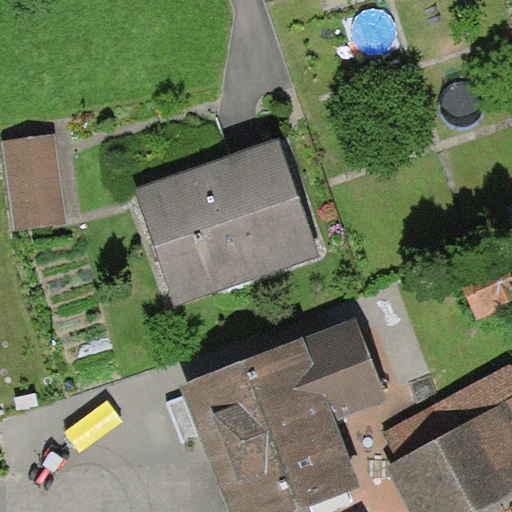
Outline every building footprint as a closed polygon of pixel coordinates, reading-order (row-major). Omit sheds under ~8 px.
[(3,143),(12,231),(65,226),(56,137),(3,143)] [(277,144),(137,193),(176,306),(227,288),(317,257),(277,144)] [(511,264),(463,282),(478,324),(504,315),(502,308),(511,303),(511,264)] [(357,322),(183,388),(229,511),(305,511),(359,492),(334,423),(388,403),(357,322)] [(480,511),(511,494),(511,366),(390,434),(401,461),(388,469),(410,511),(480,511)]
